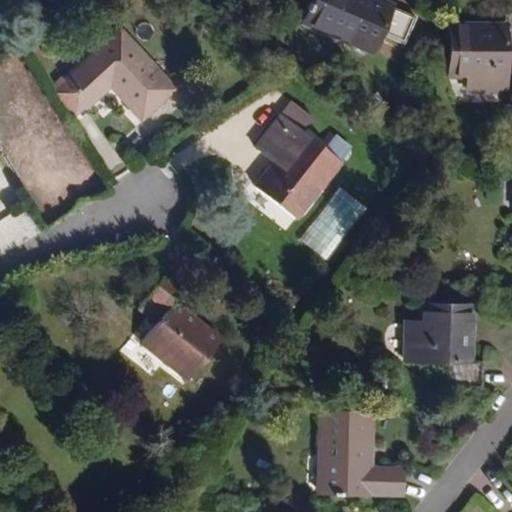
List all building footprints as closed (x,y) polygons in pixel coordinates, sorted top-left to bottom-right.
[(404,3),(398,0),(322,0),(316,12),(351,32),(349,36),(378,51),(389,34),(411,46),(425,19),(403,7),(404,3)] [(506,24),(450,24),(451,73),(468,74),(468,88),(507,88),(507,50),(511,49),(511,10),(506,11),(506,24)] [(101,15),(57,74),(45,89),(72,111),(102,73),(137,100),(153,79),(129,59),(140,45),(101,15)] [(45,89),(57,74),(52,70),(40,85),(45,89)] [(259,158),(294,133),(305,119),(283,103),(247,149),(259,158)] [(317,149),(294,133),(259,158),(265,163),(246,188),(287,218),(343,148),(329,135),(317,149)] [(336,187),(297,240),(323,259),(362,206),(336,187)] [(172,294),(153,279),(128,310),(146,325),(131,344),(178,381),(211,340),(165,303),(172,294)] [(472,309),(423,308),(423,326),(407,326),(408,362),(446,365),(448,389),(484,390),(485,365),(473,365),(472,309)] [(369,416),(320,413),(318,455),(325,456),(324,492),(398,496),(400,470),(368,469),(369,416)]
